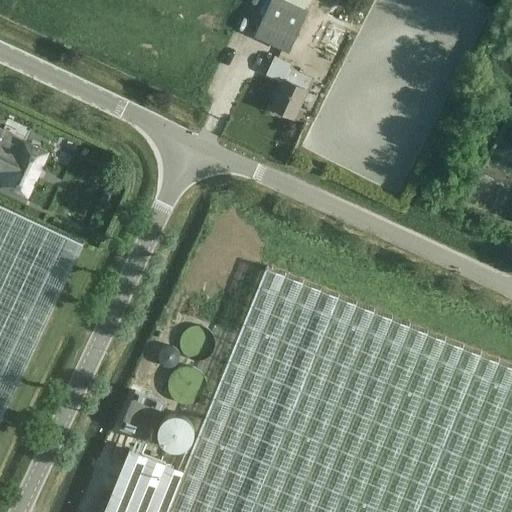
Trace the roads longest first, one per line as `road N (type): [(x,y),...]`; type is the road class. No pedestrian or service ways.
road 1 (unclassified): [(21,511),(194,146)]
road 2 (unclassified): [(511,289),(194,146)]
road 3 (unclassified): [(194,146),(0,55)]
